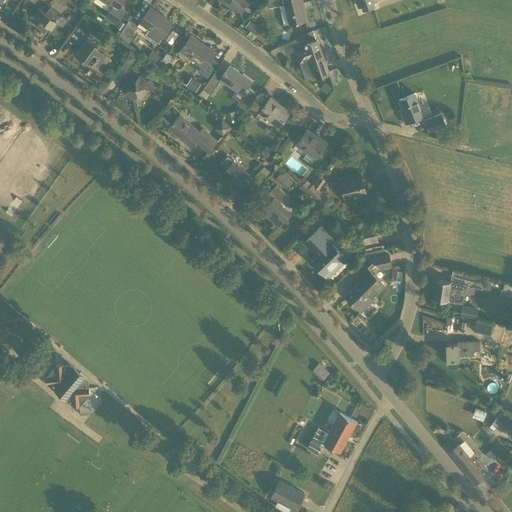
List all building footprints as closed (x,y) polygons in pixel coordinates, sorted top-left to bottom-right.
[(101,0),(112,7),(106,16),(116,23),(125,11),(119,7),(123,0),(101,0)] [(241,11),(248,0),(221,0),(230,6),(231,4),(241,11)] [(304,4),(304,3),(303,0),(278,0),(279,4),(284,24),(289,22),(290,23),(305,20),(302,4),(304,4)] [(356,0),(359,7),(362,6),(364,10),(375,6),(373,2),(378,0),(356,0)] [(68,20),(50,7),(46,13),(39,8),(34,15),(41,20),(36,27),(44,32),(50,25),(52,26),(49,31),(56,36),(68,20)] [(150,7),(139,23),(162,38),(172,22),(162,15),(161,16),(150,9),(150,7)] [(127,42),(130,37),(137,26),(138,25),(129,20),(121,31),(118,36),(127,42)] [(257,36),(261,30),(250,21),(245,27),(257,36)] [(316,40),(313,31),(293,40),(301,61),(310,58),(317,77),(329,73),(317,39),(316,40)] [(215,53),(198,41),(198,40),(191,35),(180,51),(202,65),(198,71),(207,78),(217,63),(211,59),(216,52),(215,53)] [(100,71),(110,57),(97,47),(98,46),(88,38),(75,54),(86,62),(87,61),(100,71)] [(126,71),(136,58),(130,54),(127,58),(121,67),(126,71)] [(250,100),(255,92),(247,87),(251,81),(242,75),(243,74),(230,65),(220,79),(236,90),(250,100)] [(148,81),(139,75),(136,79),(131,76),(124,84),(129,88),(125,92),(134,99),(138,95),(142,98),(149,90),(150,91),(154,86),(154,83),(149,79),(149,80),(148,81)] [(188,79),(181,88),(194,98),(201,89),(188,79)] [(210,94),(217,84),(210,79),(203,89),(210,94)] [(328,84),(323,90),(327,93),(332,87),(328,84)] [(406,122),(423,116),(414,94),(400,99),(404,112),(403,113),(406,122)] [(278,126),(290,111),(271,97),(259,112),(278,126)] [(200,131),(179,114),(168,127),(191,146),(196,140),(208,151),(218,141),(203,128),(200,131)] [(434,130),(446,125),(442,114),(425,120),(429,132),(434,130)] [(214,130),(224,134),(228,123),(218,119),(214,130)] [(316,158),(327,142),(307,129),(296,144),(316,158)] [(192,151),(199,156),(203,150),(197,145),(192,151)] [(241,191),(253,178),(234,161),(228,156),(220,164),(226,169),(223,173),(232,181),(233,181),(236,183),(234,185),(241,191)] [(260,182),(270,171),(264,166),(254,176),(260,182)] [(286,189),(293,182),(289,178),(290,178),(282,171),(275,178),(286,189)] [(348,201),(367,196),(360,173),(341,178),(348,201)] [(315,203),(324,195),(319,189),(325,180),(319,176),(313,184),(305,193),(315,203)] [(312,184),(307,179),(299,187),(305,193),(313,184),(313,183),(312,184)] [(279,225),(290,213),(279,203),(287,195),(277,184),(268,193),(274,198),(262,210),(269,217),(270,216),(279,225)] [(339,219),(335,223),(341,228),(345,225),(346,223),(341,217),(339,219)] [(374,225),(364,228),(361,228),(365,245),(370,244),(378,242),(374,225)] [(348,259),(343,255),(332,243),(330,244),(326,240),(330,237),(320,227),(305,242),(314,252),(316,251),(319,254),(313,261),(329,278),(348,259)] [(392,265),(389,255),(371,259),(364,265),(366,266),(358,275),(362,279),(346,295),(361,311),(374,298),(372,296),(384,285),(369,269),(375,263),(380,268),(392,265)] [(482,286),(484,281),(463,275),(461,283),(436,278),(433,298),(447,301),(463,303),(465,293),(466,294),(468,285),(469,285),(469,286),(481,289),(482,286)] [(479,308),(462,305),(460,315),(477,318),(479,308)] [(476,320),(473,331),(490,335),(493,324),(476,320)] [(475,351),(474,342),(459,342),(459,345),(447,344),(448,360),(459,360),(459,354),(475,354),(475,351)] [(311,369),(321,379),(328,372),(318,361),(311,369)] [(74,406),(80,405),(90,393),(89,387),(62,364),(56,365),(46,376),(47,382),(74,406)] [(476,407),(473,416),(483,420),(486,411),(476,407)] [(340,412),(329,433),(318,427),(307,448),(318,454),(324,444),(340,452),(357,421),(340,412)] [(495,418),(490,426),(493,429),(491,431),(497,435),(504,425),(495,418)] [(188,467),(203,448),(193,440),(184,452),(190,457),(185,464),(188,467)] [(500,450),(499,449),(503,445),(500,441),(496,445),(495,444),(484,453),(489,459),(500,450)] [(470,457),(459,443),(449,451),(476,483),(485,475),(485,474),(489,471),(474,454),(470,457)] [(296,509),(304,493),(280,480),(271,497),(291,507),(296,509)]
